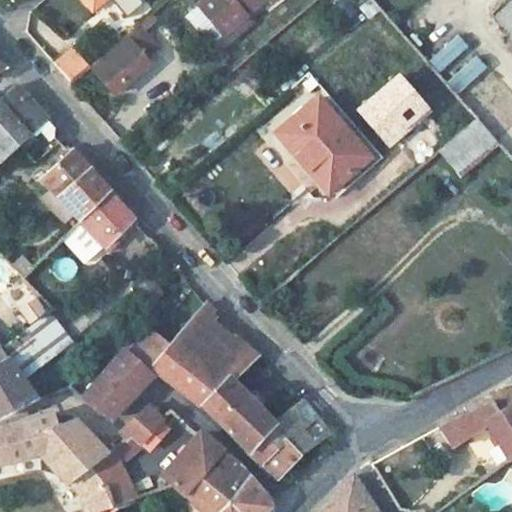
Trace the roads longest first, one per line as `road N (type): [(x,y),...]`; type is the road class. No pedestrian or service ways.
road 1 (residential): [(0,45),(252,335),(364,439)]
road 2 (residential): [(292,509),(156,389),(106,435),(70,404),(45,410)]
road 3 (tertiary): [(511,367),(364,439)]
